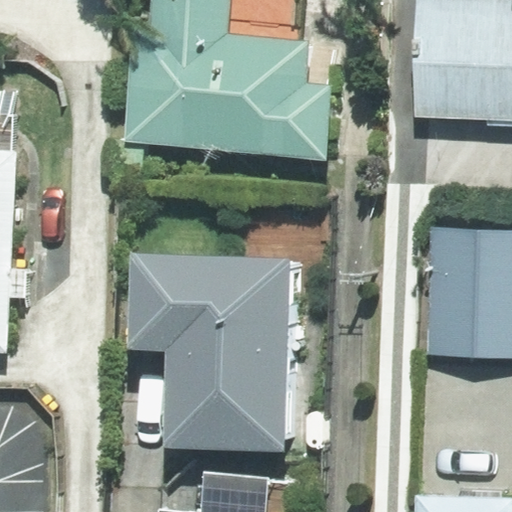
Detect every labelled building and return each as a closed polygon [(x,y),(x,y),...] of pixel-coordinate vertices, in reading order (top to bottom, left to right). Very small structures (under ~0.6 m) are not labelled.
[(140,0),(126,148),(328,168),(335,93),(304,90),(308,50),(226,42),(230,0),(140,0)] [(511,4),(417,3),(415,126),(511,127),(511,4)] [(19,156),(0,155),(0,358),(8,359),(19,156)] [(428,360),(511,362),(511,236),(431,234),(428,360)] [(287,460),(292,268),(132,264),(130,361),(167,362),(165,457),(287,460)] [(511,511),(511,504),(411,503),(411,511),(511,511)]
